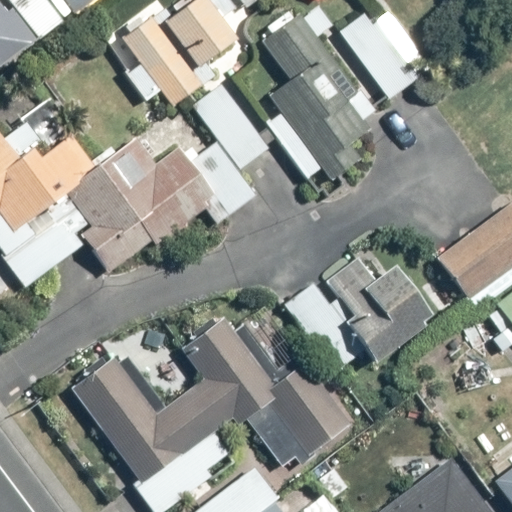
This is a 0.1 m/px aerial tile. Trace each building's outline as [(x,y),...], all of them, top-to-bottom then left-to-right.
[(0,0),(0,76),(43,43),(9,0),(0,0)] [(89,0),(60,0),(71,14),(89,0)] [(250,45),(214,0),(176,27),(167,14),(129,43),(180,111),(219,84),(212,73),(250,45)] [(369,10),(335,35),(382,98),(415,73),(369,10)] [(384,114),(297,12),(260,39),(297,82),(275,98),(289,117),(273,124),(318,195),(366,162),(358,152),(377,134),(368,125),(384,114)] [(266,148),(221,88),(193,108),(239,169),(266,148)] [(31,166),(1,131),(0,131),(0,218),(6,215),(28,243),(68,214),(116,278),(158,245),(167,258),(229,217),(180,149),(160,161),(131,137),(97,166),(67,135),(31,166)] [(511,273),(511,198),(433,256),(469,306),(511,273)] [(364,273),(354,256),(320,279),(329,298),(323,302),(307,284),(274,306),(328,370),(356,351),(363,363),(429,315),(383,261),(364,273)] [(511,288),(492,303),(511,330),(511,288)] [(109,356),(64,388),(135,480),(224,418),(230,424),(238,417),(278,468),(344,423),(296,362),(278,374),(238,323),(229,330),(219,317),(175,347),(197,377),(152,408),(109,356)] [(485,511),(444,458),(371,511),(485,511)] [(511,462),(489,480),(511,511),(511,462)] [(288,511),(255,465),(187,511),(288,511)]
